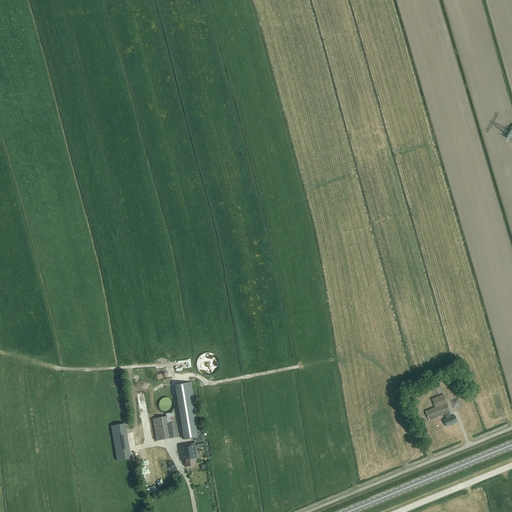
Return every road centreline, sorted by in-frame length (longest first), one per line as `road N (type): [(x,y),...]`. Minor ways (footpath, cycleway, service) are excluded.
road 1 (unclassified): [(306,511),(511,427)]
road 2 (primary): [(347,511),(511,444)]
road 3 (unclassified): [(398,511),(511,465)]
